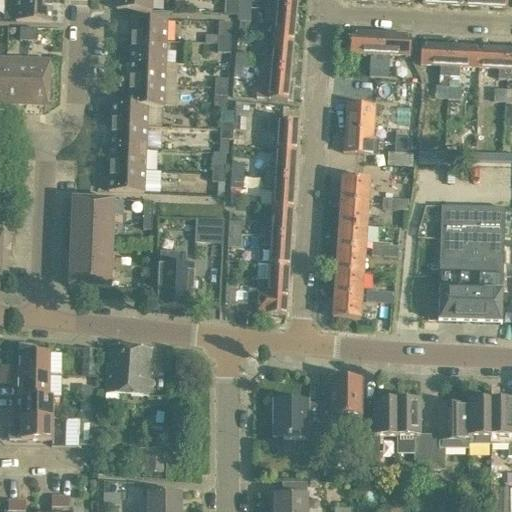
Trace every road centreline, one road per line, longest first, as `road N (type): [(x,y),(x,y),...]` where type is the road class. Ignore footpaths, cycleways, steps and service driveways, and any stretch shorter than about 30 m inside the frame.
road 1 (residential): [(303,352),(322,13)]
road 2 (residential): [(511,358),(303,352)]
road 3 (residential): [(228,339),(38,319)]
road 4 (residential): [(511,22),(322,13)]
road 5 (residential): [(38,319),(46,134)]
road 6 (residential): [(225,511),(228,339)]
road 7 (residential): [(46,134),(63,136),(74,124),(79,0)]
